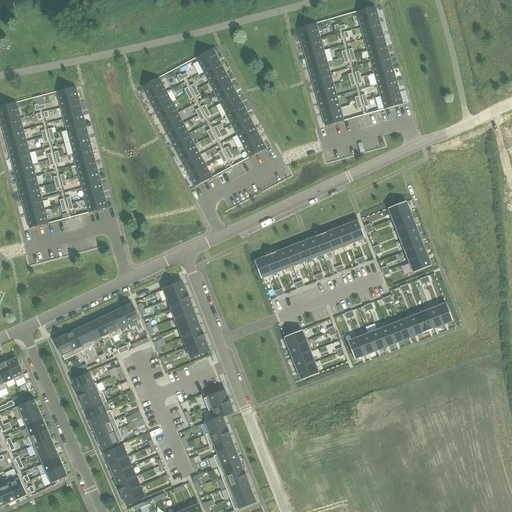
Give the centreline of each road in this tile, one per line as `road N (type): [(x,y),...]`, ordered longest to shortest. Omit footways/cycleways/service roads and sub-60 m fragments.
road 1 (residential): [(414,148),(406,121),(295,153),(204,202),(222,237)]
road 2 (residential): [(184,254),(283,511)]
road 3 (residential): [(222,237),(414,148)]
road 4 (residential): [(23,328),(101,511)]
road 5 (residential): [(127,280),(112,225),(0,254)]
